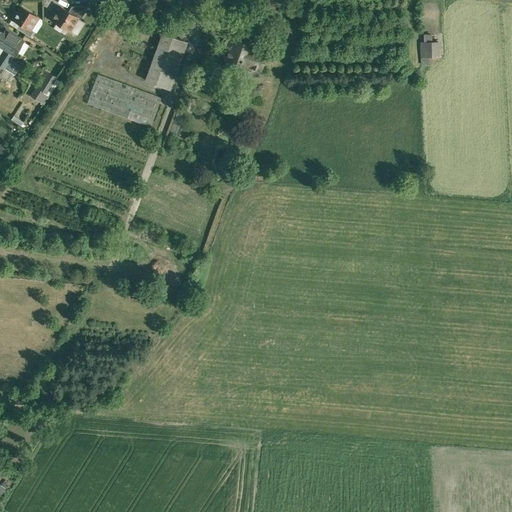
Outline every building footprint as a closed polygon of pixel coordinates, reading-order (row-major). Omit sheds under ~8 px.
[(39,17),(21,6),(16,14),(14,12),(11,17),(20,23),(31,29),(39,17)] [(69,11),(61,6),(55,14),(53,13),(51,17),(70,30),(78,18),(78,17),(69,11)] [(84,6),(72,6),(69,11),(78,17),(78,18),(81,19),(85,13),(84,6)] [(31,29),(20,23),(17,28),(30,36),(34,31),(31,29)] [(6,29),(4,33),(0,30),(0,54),(1,53),(11,59),(14,54),(15,54),(24,41),(6,29)] [(185,42),(163,34),(145,81),(168,89),(185,42)] [(249,44),(233,38),(229,36),(227,37),(225,43),(226,44),(225,46),(226,46),(223,53),(224,55),(230,57),(227,66),(231,68),(244,73),(247,64),(260,69),(266,53),(249,47),(249,44)] [(438,42),(421,42),(422,56),(439,55),(438,42)] [(11,59),(1,53),(0,54),(0,64),(5,68),(15,74),(21,65),(11,59)] [(35,100),(44,105),(58,79),(49,74),(35,100)] [(99,75),(88,104),(148,127),(159,98),(99,75)]
